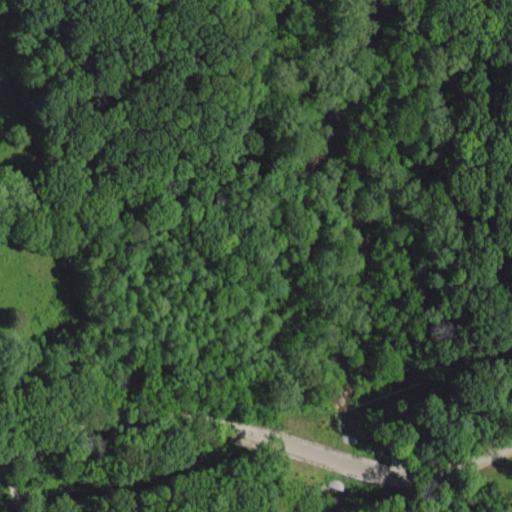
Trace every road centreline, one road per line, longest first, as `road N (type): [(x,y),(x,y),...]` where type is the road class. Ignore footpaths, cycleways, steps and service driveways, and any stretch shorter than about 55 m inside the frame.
road 1 (residential): [(0,444),(106,413),(179,413),(280,443)]
road 2 (residential): [(280,443),(389,472),(511,425)]
